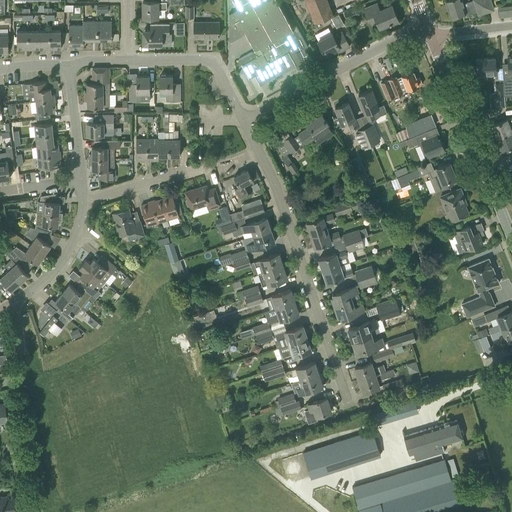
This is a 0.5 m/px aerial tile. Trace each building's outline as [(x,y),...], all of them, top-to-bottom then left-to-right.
[(308,46),(297,25),(296,26),(292,28),(276,0),(232,0),(237,9),(229,14),(229,13),(229,34),(245,33),(254,50),(255,51),(258,56),(263,53),(276,77),(282,74),(281,74),(280,73),(295,65),(295,66),(296,66),(298,69),(306,67),(309,66),(311,65),(314,64),(315,63),(315,62),(315,61),(313,59),(312,57),(309,54),(307,52),(306,53),(303,48),(308,46)] [(333,15),(326,0),(305,0),(315,22),(333,15)] [(463,3),(461,0),(446,0),(445,0),(451,18),(465,13),(466,15),(477,12),(478,14),(493,9),(489,0),(472,0),(473,0),(463,3)] [(165,9),(166,9),(166,1),(143,2),(143,18),(158,17),(165,16),(165,9)] [(368,20),(375,17),(380,27),(398,19),(391,5),(379,10),(376,3),(363,9),(368,20)] [(356,5),(343,11),(347,19),(360,14),(356,5)] [(194,6),(186,6),(186,18),(194,18),(194,6)] [(511,16),(511,8),(497,10),(498,18),(511,16)] [(338,14),(331,18),(336,28),(343,24),(338,14)] [(111,41),(111,20),(97,21),(97,41),(111,41)] [(83,45),(83,21),(83,25),(69,25),(69,45),(83,45)] [(97,41),(97,21),(83,21),(83,45),(83,41),(97,41)] [(218,39),(218,35),(219,35),(219,22),(193,22),(193,39),(218,39)] [(169,34),(169,23),(151,24),(151,31),(147,31),(145,33),(145,34),(143,34),(143,45),(171,44),(171,34),(169,34)] [(17,49),(28,49),(28,31),(17,31),(17,49)] [(28,31),(28,49),(39,49),(39,31),(28,31)] [(39,49),(50,48),(49,31),(39,31),(39,49)] [(49,31),(50,48),(61,48),(61,31),(49,31)] [(335,54),(349,46),(342,32),(334,36),(332,33),(318,41),(326,55),(333,51),(335,54)] [(0,34),(0,50),(3,51),(3,54),(8,54),(8,35),(0,34)] [(276,77),(263,53),(258,56),(255,51),(254,50),(238,59),(238,68),(239,68),(239,67),(242,66),(249,78),(255,75),(260,85),(261,85),(261,84),(275,76),(275,77),(275,78),(276,77)] [(511,53),(511,54),(511,56),(507,57),(509,73),(502,73),(503,79),(503,84),(504,96),(511,95),(511,89),(511,90),(511,89),(511,53)] [(479,74),(495,73),(495,80),(503,79),(502,73),(502,68),(495,68),(494,58),(476,59),(476,63),(476,65),(474,65),(472,66),(470,66),(468,67),(476,86),(481,84),(481,83),(481,78),(479,78),(479,74)] [(400,87),(405,85),(407,90),(422,84),(419,77),(416,78),(413,71),(396,78),(396,76),(381,83),(388,99),(403,93),(400,87)] [(130,83),(129,83),(129,102),(143,102),(143,94),(150,94),(149,76),(136,76),(136,83),(135,83),(135,86),(130,86),(130,83)] [(173,76),(159,76),(159,94),(166,94),(166,101),(180,101),(180,83),(179,83),(179,85),(174,85),(174,83),(173,83),(173,76)] [(84,90),(84,95),(102,95),(109,95),(109,83),(106,83),(106,77),(93,77),(93,83),(87,83),(87,90),(84,90)] [(51,95),(50,88),(47,88),(46,82),(28,84),(30,102),(36,101),(54,99),(54,94),(51,95)] [(495,93),(490,93),(491,107),(505,106),(504,96),(503,84),(494,85),(495,93)] [(371,90),(358,95),(362,104),(365,113),(366,113),(368,120),(374,118),(381,115),(378,107),(375,99),(371,90)] [(110,106),(109,95),(102,95),(84,95),(84,100),(87,100),(87,107),(110,106)] [(35,113),(35,120),(50,118),(49,111),(53,111),(52,104),(55,104),(54,99),(36,101),(30,102),(31,113),(35,113)] [(114,112),(127,112),(127,111),(127,100),(122,100),(123,106),(114,107),(114,112)] [(334,119),(336,126),(348,121),(351,129),(357,127),(354,119),(355,119),(348,102),(335,107),(339,117),(334,119)] [(15,103),(8,104),(10,115),(17,114),(15,103)] [(158,156),(169,156),(169,131),(169,113),(164,113),(164,140),(158,140),(158,139),(158,160),(158,156)] [(318,142),(333,132),(327,124),(328,124),(322,114),(307,124),(309,127),(299,134),(306,145),(315,139),(318,142)] [(86,122),(87,135),(103,135),(113,134),(113,128),(113,115),(94,115),(94,116),(96,116),(96,121),(94,121),(94,122),(86,122)] [(511,117),(492,125),(497,138),(511,131),(511,117)] [(169,122),(169,131),(169,156),(180,156),(180,146),(180,139),(173,140),(173,131),(175,131),(175,122),(169,122)] [(52,134),(51,123),(35,125),(36,136),(52,134)] [(372,125),(365,128),(371,143),(379,140),(372,125)] [(396,131),(399,139),(410,135),(407,127),(396,131)] [(363,147),(371,143),(365,128),(357,131),(363,147)] [(411,137),(406,139),(409,147),(417,144),(420,145),(425,159),(435,154),(444,151),(444,149),(444,147),(442,142),(441,142),(439,138),(438,138),(436,134),(429,137),(427,131),(417,135),(411,137)] [(511,131),(497,138),(502,151),(511,147),(511,146),(511,131)] [(54,145),(52,134),(36,136),(37,147),(54,145)] [(290,151),(298,146),(291,136),(283,141),(290,151)] [(144,159),(147,159),(147,139),(136,139),(136,160),(144,160),(144,159)] [(158,160),(158,139),(147,139),(147,159),(151,159),(151,160),(158,160)] [(92,154),(89,154),(89,159),(114,158),(114,147),(120,147),(120,141),(104,141),(104,147),(102,147),(92,147),(92,154)] [(38,157),(59,155),(57,144),(54,145),(37,147),(36,147),(38,157)] [(13,158),(11,145),(5,146),(6,151),(6,154),(7,154),(7,158),(13,158)] [(6,151),(0,152),(0,179),(6,179),(6,178),(10,178),(7,160),(7,158),(7,154),(6,154),(6,151)] [(59,155),(38,157),(39,168),(60,166),(59,155)] [(114,158),(89,159),(89,163),(92,163),(92,170),(98,170),(98,179),(114,179),(114,158)] [(292,173),(298,169),(293,162),(287,166),(292,173)] [(427,172),(435,192),(453,184),(451,179),(455,177),(449,163),(427,172)] [(406,166),(395,170),(397,176),(408,172),(406,166)] [(250,195),(249,193),(251,192),(246,183),(253,180),(247,169),(234,176),(239,187),(234,189),(239,199),(246,195),(247,197),(250,195)] [(411,171),(397,177),(390,179),(394,189),(401,186),(401,187),(409,183),(408,180),(421,175),(418,169),(411,171)] [(30,172),(31,181),(40,179),(39,171),(30,172)] [(187,206),(189,205),(191,209),(207,204),(208,208),(219,205),(217,198),(214,188),(208,190),(206,185),(185,192),(188,199),(185,200),(187,206)] [(468,214),(463,202),(465,201),(460,188),(440,197),(447,213),(444,215),(447,223),(468,214)] [(37,213),(43,213),(62,215),(62,210),(59,210),(60,203),(54,202),(55,194),(41,196),(40,201),(37,201),(37,212),(37,213)] [(167,218),(178,215),(173,197),(169,198),(169,197),(162,199),(167,218)] [(167,218),(162,199),(155,201),(155,202),(152,203),(157,221),(167,218)] [(349,202),(333,207),(336,215),(351,210),(349,202)] [(157,221),(152,203),(149,204),(148,203),(141,205),(146,225),(157,221)] [(262,203),(243,210),(245,217),(264,211),(262,203)] [(226,206),(219,209),(224,225),(232,223),(226,206)] [(140,221),(133,224),(128,208),(113,213),(116,222),(114,223),(118,235),(127,232),(129,239),(144,235),(140,221)] [(38,230),(51,234),(52,226),(58,226),(58,219),(61,220),(62,215),(43,213),(37,213),(35,224),(38,224),(38,230)] [(310,235),(326,229),(324,223),(334,220),(331,214),(306,222),(310,235)] [(253,236),(270,230),(266,217),(240,226),(242,233),(251,230),(253,236)] [(236,230),(234,222),(232,223),(224,225),(218,227),(220,234),(223,233),(223,234),(236,230)] [(454,234),(455,238),(453,239),(454,241),(451,242),(452,244),(455,243),(459,253),(482,243),(478,232),(473,234),(469,226),(456,231),(457,233),(454,234)] [(46,242),(51,234),(38,230),(30,227),(27,230),(31,233),(32,232),(37,235),(30,245),(44,254),(50,245),(46,242)] [(328,235),(326,229),(310,235),(315,247),(340,239),(338,232),(328,235)] [(243,239),(248,251),(275,242),(270,230),(253,236),(243,239)] [(361,238),(358,230),(343,235),(346,243),(361,238)] [(408,242),(414,258),(420,256),(417,247),(428,243),(426,235),(408,242)] [(364,246),(361,238),(346,243),(348,251),(364,246)] [(44,254),(30,245),(24,252),(16,246),(12,249),(25,264),(29,258),(37,264),(44,254)] [(25,264),(12,249),(7,254),(12,259),(5,265),(8,270),(19,283),(28,275),(21,268),(25,264)] [(232,263),(248,257),(245,250),(231,254),(230,253),(218,256),(222,266),(232,263)] [(339,265),(349,262),(345,250),(318,258),(323,271),(339,265)] [(263,272),(283,266),(278,253),(253,262),(255,267),(260,265),(263,272)] [(248,257),(232,263),(235,270),(250,265),(248,257)] [(86,259),(82,263),(104,281),(112,273),(115,276),(119,271),(115,268),(116,267),(104,258),(100,263),(94,258),(90,263),(86,259)] [(483,289),(498,283),(488,258),(467,266),(477,291),(479,296),(461,303),(466,316),(483,310),(481,304),(488,301),(483,289)] [(79,284),(95,297),(97,298),(101,293),(98,290),(104,281),(82,263),(79,267),(84,271),(80,276),(84,279),(79,284)] [(339,265),(323,271),(327,283),(353,274),(351,268),(341,271),(339,265)] [(287,278),(283,266),(263,272),(265,280),(260,282),(261,287),(287,278)] [(358,279),(373,274),(370,266),(355,271),(358,279)] [(19,283),(8,270),(0,277),(0,292),(7,286),(11,290),(19,283)] [(373,274),(358,279),(360,287),(375,282),(373,274)] [(69,284),(62,293),(80,307),(90,296),(94,299),(95,297),(79,284),(75,289),(69,284)] [(257,285),(242,290),(242,292),(244,298),(259,293),(257,285)] [(359,299),(357,293),(355,286),(333,294),(334,297),(331,297),(335,307),(352,301),(359,299)] [(275,308),(295,302),(290,289),(265,298),(267,304),(273,302),(275,308)] [(60,305),(56,310),(68,319),(69,321),(75,313),(77,313),(79,310),(79,309),(80,307),(62,293),(55,301),(60,305)] [(259,293),(244,298),(247,306),(262,301),(259,293)] [(395,298),(376,305),(377,307),(378,312),(398,306),(395,298)] [(354,307),(352,301),(335,307),(338,316),(340,315),(341,318),(363,311),(361,305),(354,307)] [(271,316),(273,323),(299,314),(295,302),(275,308),(277,314),(271,316)] [(398,306),(378,312),(381,320),(400,313),(398,306)] [(68,319),(56,310),(51,316),(42,309),(41,310),(40,313),(39,316),(38,319),(39,322),(39,325),(40,328),(42,331),(44,333),(51,325),(58,331),(68,319)] [(497,331),(511,324),(511,311),(497,317),(499,324),(488,328),(491,333),(497,331)] [(201,313),(191,317),(194,325),(204,322),(201,313)] [(484,315),(471,320),(474,326),(487,321),(484,315)] [(352,341),(369,335),(367,329),(377,326),(375,320),(348,329),(352,341)] [(246,337),(255,334),(270,329),(268,322),(253,327),(253,328),(244,331),(246,337)] [(491,333),(493,339),(504,334),(507,341),(511,339),(511,324),(497,331),(491,333)] [(288,344),(306,338),(304,331),(302,325),(293,329),(276,334),(278,340),(286,337),(288,344)] [(270,329),(255,334),(258,343),(273,338),(270,329)] [(416,342),(413,332),(388,341),(391,348),(410,341),(410,344),(416,342)] [(383,345),(381,338),(371,341),(369,335),(352,341),(356,353),(383,345)] [(491,349),(486,336),(479,338),(484,351),(491,349)] [(284,359),(301,353),(311,350),(309,344),(308,345),(306,338),(288,344),(278,348),(280,355),(282,354),(284,359)] [(394,355),(391,348),(372,355),(375,362),(394,355)] [(406,359),(408,363),(395,367),(399,378),(420,371),(415,356),(406,359)] [(260,365),(262,373),(282,366),(279,359),(260,365)] [(299,380),(319,374),(315,361),(290,370),(292,376),(298,374),(299,380)] [(359,380),(384,371),(382,365),(373,368),(371,362),(354,367),(359,380)] [(264,380),(284,373),(282,366),(262,373),(264,380)] [(390,369),(384,371),(359,380),(363,392),(379,387),(377,380),(393,375),(390,369)] [(319,374),(299,380),(291,383),(295,392),(297,391),(298,394),(323,386),(319,374)] [(385,392),(404,386),(401,379),(383,385),(385,392)] [(274,409),(277,408),(295,401),(293,394),(278,398),(278,400),(275,401),(275,403),(272,404),(274,409)] [(331,411),(327,398),(307,404),(309,410),(305,411),(308,422),(317,419),(316,416),(331,411)] [(295,401),(277,408),(279,415),(301,408),(298,400),(295,401)] [(368,417),(371,426),(411,414),(408,405),(368,417)] [(413,453),(416,460),(444,451),(442,444),(462,438),(461,436),(463,433),(462,430),(459,429),(456,420),(403,436),(409,454),(413,453)] [(310,478),(380,455),(372,430),(302,453),(310,478)] [(458,511),(463,511),(453,481),(380,503),(379,501),(451,480),(445,459),(358,485),(352,487),(355,499),(359,511),(458,511)] [(8,500),(8,498),(0,498),(0,511),(18,511),(17,498),(8,500)]
